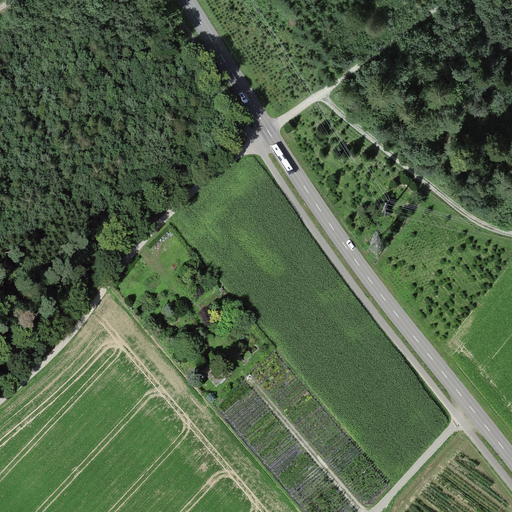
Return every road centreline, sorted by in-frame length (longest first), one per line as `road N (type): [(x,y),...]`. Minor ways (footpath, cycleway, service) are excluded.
road 1 (track): [(441,0),(156,225),(66,341),(0,398)]
road 2 (tertiary): [(511,460),(323,214),(187,0)]
road 3 (track): [(511,230),(460,212),(319,95)]
road 4 (track): [(373,511),(470,408)]
